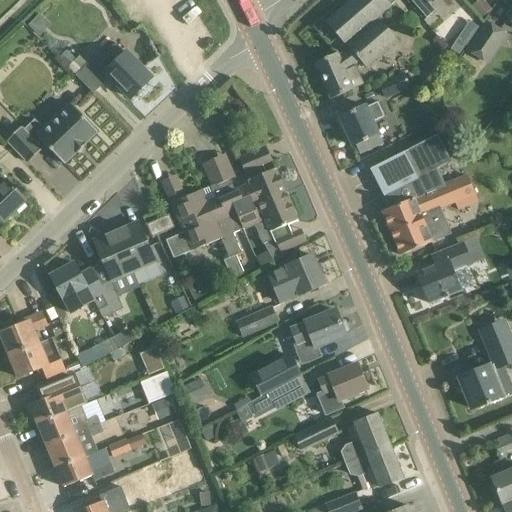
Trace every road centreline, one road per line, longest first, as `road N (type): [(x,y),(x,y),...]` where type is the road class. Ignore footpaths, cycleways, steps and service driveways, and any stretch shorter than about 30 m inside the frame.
road 1 (secondary): [(461,511),(261,43)]
road 2 (unclassified): [(0,279),(209,74),(261,43)]
